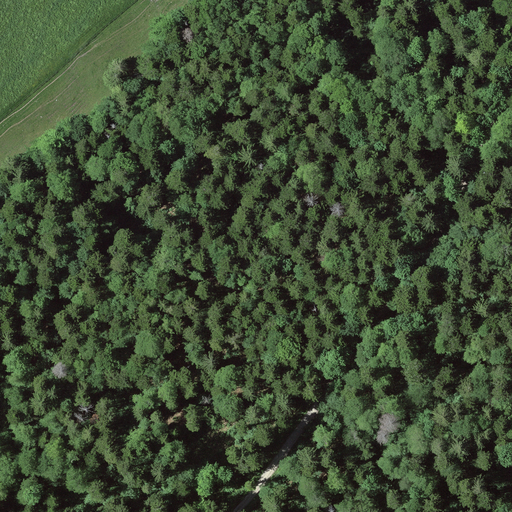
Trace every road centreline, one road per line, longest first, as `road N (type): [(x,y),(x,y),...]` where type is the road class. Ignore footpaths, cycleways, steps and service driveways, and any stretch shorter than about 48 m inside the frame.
road 1 (track): [(234,511),(430,247),(511,86)]
road 2 (track): [(70,248),(224,106),(262,59),(339,0)]
